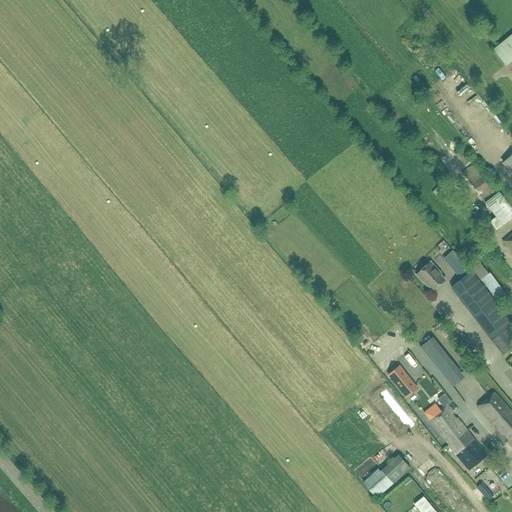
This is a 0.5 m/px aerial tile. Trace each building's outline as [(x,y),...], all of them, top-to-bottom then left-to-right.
[(503,33),(511,27),(511,25),(508,18),(498,24),(503,33)] [(511,174),(511,154),(502,163),(511,174)] [(496,194),(474,163),(462,172),(484,203),(495,217),(489,221),(496,230),(511,217),(511,208),(499,192),(496,194)] [(442,182),(448,180),(445,173),(439,175),(442,182)] [(435,197),(443,188),(439,184),(430,193),(435,197)] [(471,271),(452,250),(443,258),(460,279),(450,287),(493,340),(491,341),(502,355),(511,346),(511,323),(472,270),(471,271)] [(433,290),(445,280),(439,274),(440,273),(430,262),(417,274),(427,285),(428,285),(433,290)] [(396,359),(414,381),(424,374),(429,380),(432,377),(456,408),(453,411),(465,426),(474,419),(451,390),(458,384),(439,360),(442,359),(429,342),(420,349),(416,344),(411,348),(411,347),(396,359)] [(377,353),(371,358),(374,362),(381,357),(377,353)] [(417,388),(399,366),(388,375),(406,397),(417,388)] [(511,413),(493,392),(477,407),(502,435),(503,435),(507,440),(507,441),(511,446),(511,413)] [(439,399),(445,406),(447,405),(451,401),(445,394),(439,399)] [(450,444),(466,430),(457,418),(454,419),(451,414),(453,412),(447,405),(445,406),(440,410),(435,403),(424,412),(429,419),(450,444)] [(399,433),(411,423),(395,406),(384,416),(399,433)] [(466,430),(450,444),(448,445),(468,470),(486,455),(477,443),(476,443),(466,430)] [(378,470),(365,484),(377,497),(392,482),(393,483),(410,468),(398,455),(379,472),(378,470)] [(493,496),(489,492),(484,497),(487,501),(493,496)]
